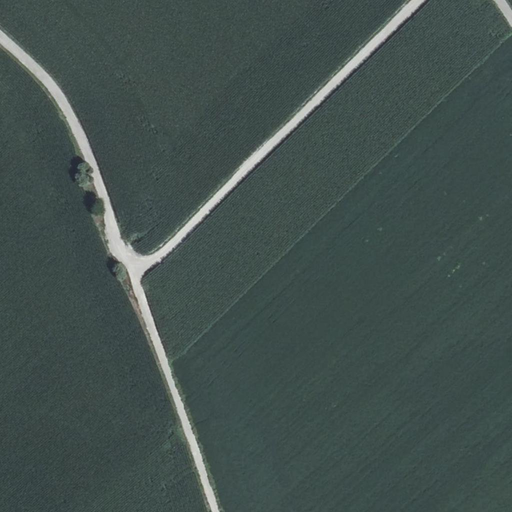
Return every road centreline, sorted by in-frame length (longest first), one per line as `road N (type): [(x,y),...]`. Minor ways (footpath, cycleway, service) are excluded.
road 1 (track): [(0,36),(61,100),(131,268),(162,254),(419,0)]
road 2 (track): [(216,511),(131,268)]
